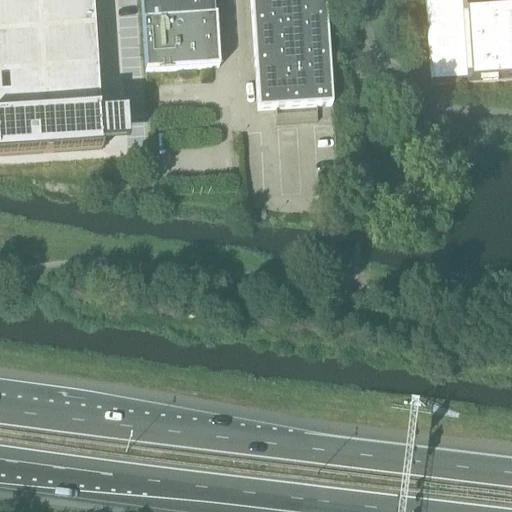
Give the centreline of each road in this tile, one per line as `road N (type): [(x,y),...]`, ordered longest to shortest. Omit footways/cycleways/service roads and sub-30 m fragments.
road 1 (motorway): [(511,473),(0,410)]
road 2 (motorway): [(0,461),(411,511)]
road 3 (unknown): [(100,0),(111,148),(94,159),(0,163)]
